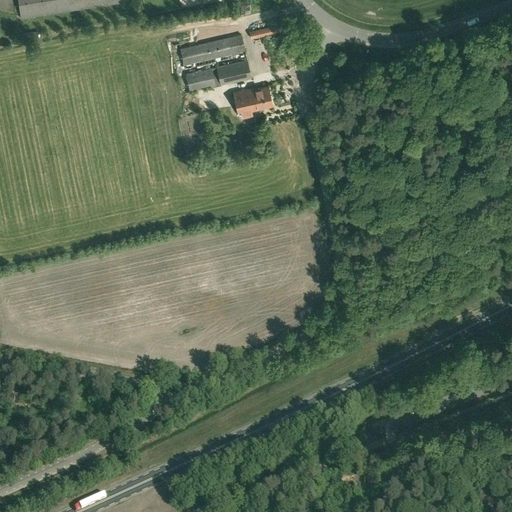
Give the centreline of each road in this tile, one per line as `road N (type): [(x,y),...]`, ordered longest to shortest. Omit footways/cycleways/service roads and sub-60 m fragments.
road 1 (unclassified): [(170,404),(329,322),(341,304),(304,83),(331,25)]
road 2 (primary): [(74,511),(511,305)]
road 3 (unclassified): [(443,511),(376,435),(511,382)]
road 4 (unclassified): [(0,494),(170,404)]
road 5 (tertiary): [(331,25),(397,41),(511,4)]
road 6 (unclassified): [(170,404),(142,386),(0,357)]
